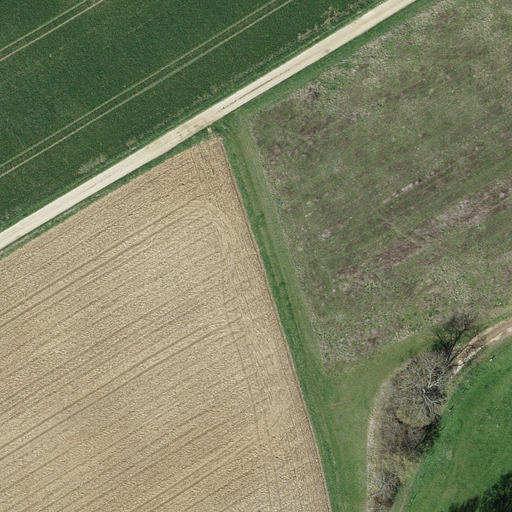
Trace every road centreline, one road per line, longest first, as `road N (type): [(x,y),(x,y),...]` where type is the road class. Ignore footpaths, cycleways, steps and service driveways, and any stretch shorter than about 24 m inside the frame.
road 1 (track): [(0,240),(401,0)]
road 2 (track): [(214,113),(269,247),(344,511)]
road 3 (track): [(394,511),(423,419),(453,365),(511,323)]
